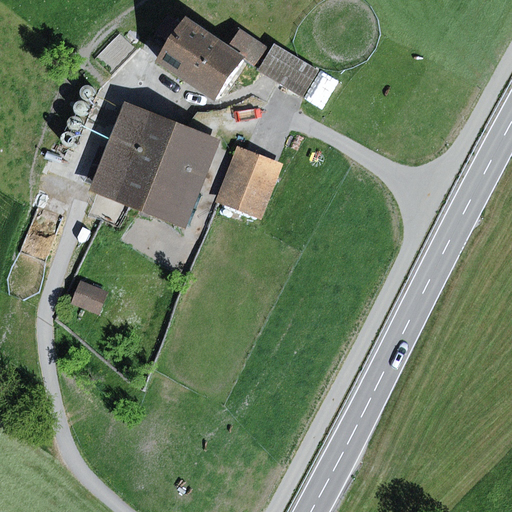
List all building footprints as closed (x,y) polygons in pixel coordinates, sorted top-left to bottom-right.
[(227,48),(186,18),(155,60),(216,103),(246,60),(227,48)] [(240,28),(227,48),(246,60),(255,66),(268,47),(240,28)] [(320,72),(275,44),(259,69),(304,97),(320,72)] [(80,95),(81,98),(83,100),(85,101),(88,101),(90,101),(93,99),(94,97),(95,95),(95,93),(95,90),(93,88),(91,87),(89,86),(87,86),(84,86),(82,88),(81,90),(80,93),(80,95)] [(74,111),(75,114),(77,116),(79,117),(82,117),(84,117),(87,115),(88,113),(89,111),(89,109),(89,106),(87,104),(85,103),(83,102),(81,102),(78,102),(76,104),(75,106),(74,108),(74,111)] [(222,142),(124,102),(91,192),(186,229),(222,142)] [(68,128),(69,130),(71,132),(73,133),(76,134),(79,133),(81,132),(82,130),(83,128),(83,125),(83,123),(81,121),(80,119),(77,118),(75,118),(72,119),(70,120),(69,122),(68,125),(68,128)] [(61,144),(62,147),(64,149),(66,150),(69,150),(71,150),(74,148),(75,147),(76,144),(76,142),(76,139),(74,137),(72,136),(70,135),(68,135),(65,136),(63,137),(62,139),(61,142),(61,144)] [(284,164),(237,147),(217,202),(264,219),(284,164)] [(111,292),(80,281),(71,305),(102,316),(111,292)]
